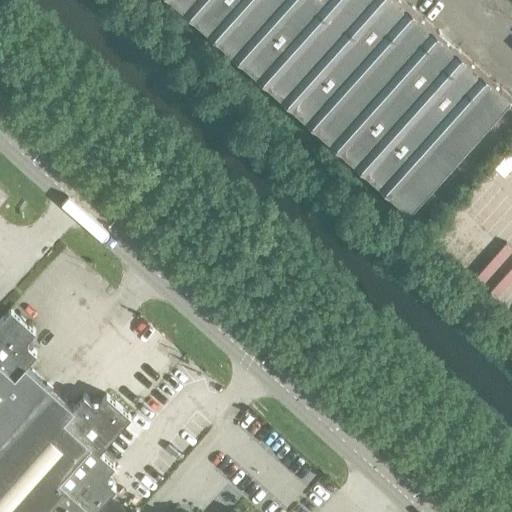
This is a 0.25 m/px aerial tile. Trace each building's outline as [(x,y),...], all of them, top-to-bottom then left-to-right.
[(238,0),(234,5),(250,19),(266,0),(238,0)] [(266,0),(250,19),(265,33),(286,10),(294,0),(266,0)] [(294,0),(286,10),(265,33),(281,47),(301,24),(311,13),(321,2),(318,0),(294,0)] [(323,0),(321,2),(337,16),(351,0),(323,0)] [(364,0),(351,0),(337,16),(353,30),(373,7),(364,0)] [(467,0),(464,4),(480,18),(495,0),(467,0)] [(511,0),(495,0),(480,18),(496,32),(511,13),(511,0)] [(301,24),(281,47),(297,61),(317,38),(327,27),(337,16),(321,2),(311,13),(301,24)] [(373,7),(353,30),(368,44),(389,21),(373,7)] [(511,13),(496,32),(511,46),(511,45),(511,13)] [(317,38),(297,61),(313,75),(333,52),(343,41),(353,30),(337,16),(327,27),(317,38)] [(389,21),(368,44),(384,58),(404,35),(389,21)] [(333,52),(313,75),(328,89),(349,66),(358,55),(368,44),(353,30),(343,41),(333,52)] [(404,35),(384,58),(400,72),(420,49),(404,35)] [(349,66),(328,89),(344,103),(364,80),(374,69),(384,58),(368,44),(358,55),(349,66)] [(420,49),(400,72),(415,86),(436,63),(420,49)] [(364,80),(344,103),(360,117),(380,94),(390,83),(400,72),(384,58),(374,69),(364,80)] [(415,86),(406,97),(421,111),(451,77),(436,63),(415,86)] [(380,94),(360,117),(375,131),(396,108),(406,97),(415,86),(400,72),(390,83),(380,94)] [(451,77),(421,111),(437,125),(467,91),(451,77)] [(467,91),(437,125),(453,139),(483,105),(467,91)] [(396,108),(375,131),(391,145),(421,111),(406,97),(396,108)] [(483,105),(453,139),(468,153),(499,119),(483,105)] [(421,111),(391,145),(407,159),(437,125),(421,111)] [(437,125),(407,159),(423,173),(453,139),(437,125)] [(453,139),(423,173),(438,187),(468,153),(453,139)] [(0,317),(0,439),(49,385),(25,363),(36,351),(30,346),(33,344),(32,337),(29,334),(35,328),(10,306),(0,317)] [(49,385),(0,439),(0,511),(43,511),(70,482),(62,475),(91,442),(100,449),(131,414),(106,392),(102,398),(99,396),(92,396),(90,398),(84,393),(73,406),(49,385)] [(70,482),(43,511),(97,511),(95,510),(116,486),(104,475),(115,463),(100,449),(91,442),(62,475),(70,482)]
